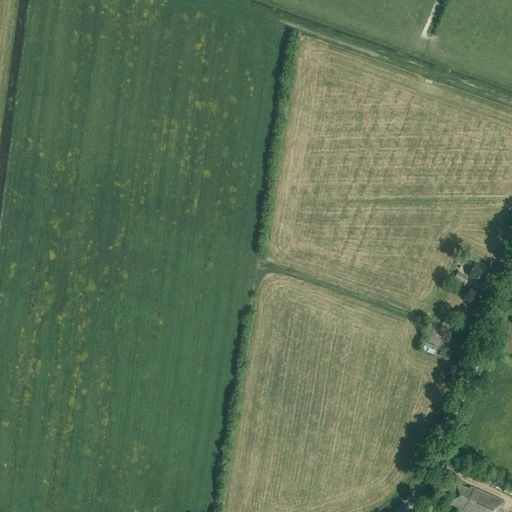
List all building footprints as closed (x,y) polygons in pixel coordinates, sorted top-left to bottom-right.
[(456,264),(463,267),(467,258),(460,255),(456,264)] [(468,277),(483,283),(489,270),(474,263),(474,264),(468,262),(465,267),(471,270),(468,277)] [(465,285),(468,278),(457,273),(454,280),(465,285)] [(434,355),(437,347),(423,341),(420,350),(434,355)] [(459,511),(461,511),(502,511),(499,510),(502,502),(471,488),(470,491),(459,486),(450,505),(459,509),(459,511)]
